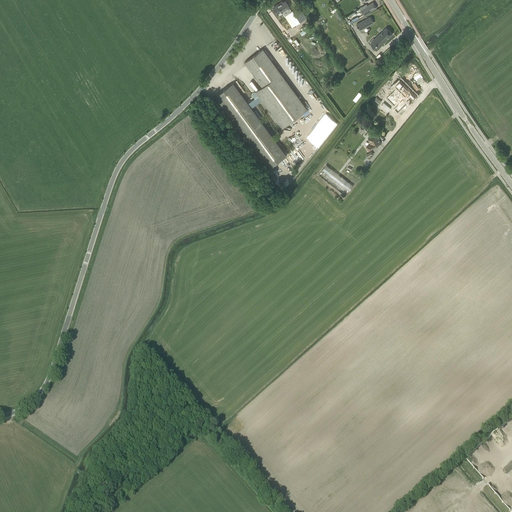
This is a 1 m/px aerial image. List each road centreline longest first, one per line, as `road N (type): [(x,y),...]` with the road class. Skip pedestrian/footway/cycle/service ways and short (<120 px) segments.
road 1 (unclassified): [(0,416),(30,405),(53,369),(118,165),(212,75),(262,0)]
road 2 (tertiary): [(511,183),(389,0)]
